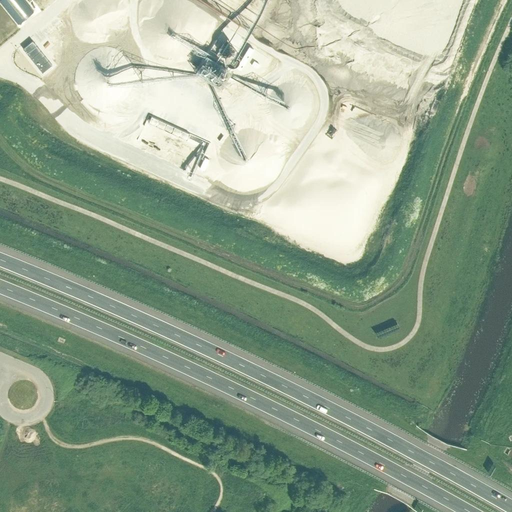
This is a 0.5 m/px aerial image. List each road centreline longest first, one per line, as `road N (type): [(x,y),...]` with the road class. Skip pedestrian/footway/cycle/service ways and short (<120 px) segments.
road 1 (motorway): [(511,507),(213,351),(0,259)]
road 2 (motorway): [(0,286),(232,388),(468,511)]
